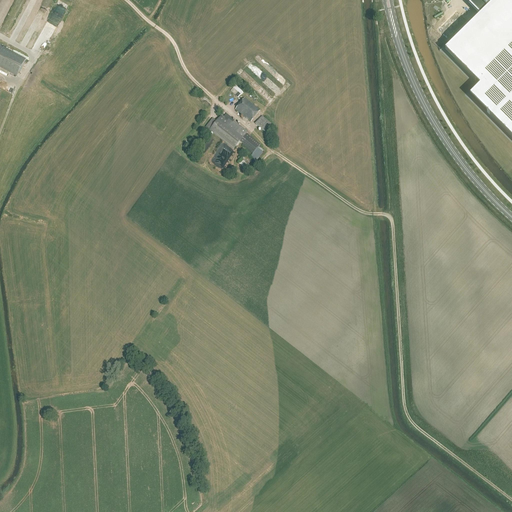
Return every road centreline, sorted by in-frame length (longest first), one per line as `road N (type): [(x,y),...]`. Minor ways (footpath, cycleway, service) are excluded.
road 1 (track): [(389,216),(407,417),(511,500)]
road 2 (track): [(154,25),(172,39),(189,75),(265,146),(357,210),(389,216)]
road 3 (tertiary): [(511,217),(435,124),(387,0)]
